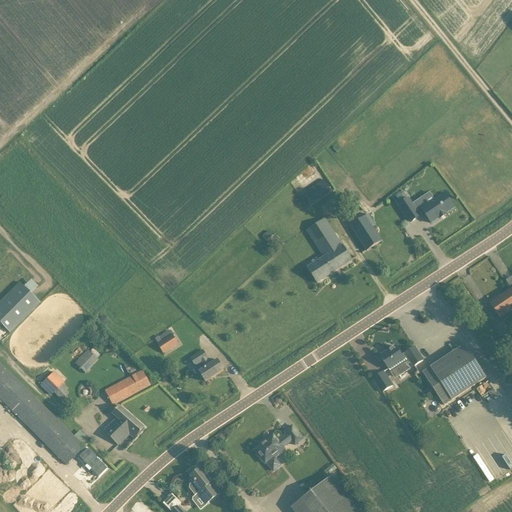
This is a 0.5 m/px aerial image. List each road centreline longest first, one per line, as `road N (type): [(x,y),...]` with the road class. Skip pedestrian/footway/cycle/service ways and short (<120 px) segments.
road 1 (unclassified): [(110,511),(178,448),(511,228)]
road 2 (track): [(511,119),(412,0)]
